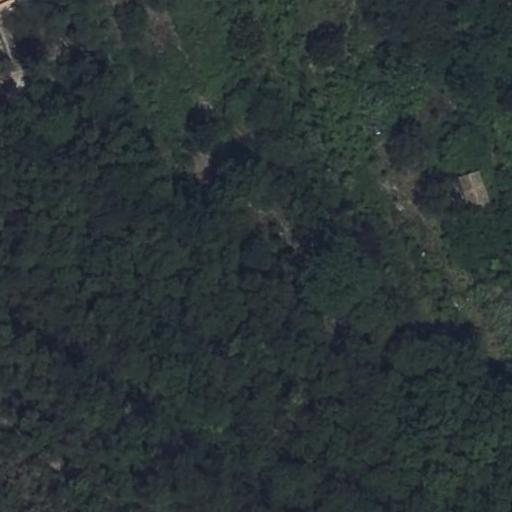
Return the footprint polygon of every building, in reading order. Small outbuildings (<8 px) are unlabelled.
[(15,0),(0,0),(0,14),(4,12),(18,5),(15,0)] [(32,0),(19,0),(28,16),(38,10),(32,0)] [(112,120),(126,113),(129,111),(103,67),(96,58),(85,65),(100,89),(96,92),(112,120)] [(42,148),(61,180),(71,175),(76,172),(64,149),(59,141),(57,139),(42,148)] [(64,197),(81,188),(71,175),(61,180),(42,148),(37,151),(64,197)] [(76,172),(71,175),(81,188),(84,186),(76,172)] [(484,186),(490,197),(509,190),(503,178),(484,186)] [(499,220),(511,214),(511,197),(509,190),(490,197),(499,220)]
